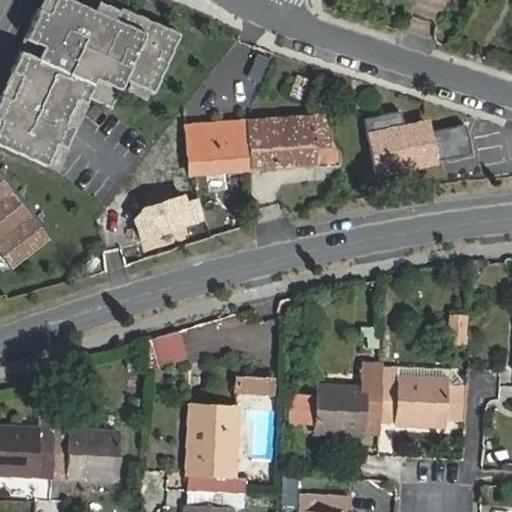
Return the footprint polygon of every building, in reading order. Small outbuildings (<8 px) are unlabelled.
[(36,7),(0,88),(0,144),(53,168),(85,95),(110,106),(122,78),(151,91),(177,33),(118,7),(112,19),(69,0),(49,0),(45,11),(36,7)] [(326,115),(313,116),(314,146),(328,144),(326,115)] [(313,116),(246,120),(249,167),(315,163),(314,146),(313,116)] [(190,173),(249,168),(249,167),(246,120),(190,125),(187,129),(189,156),(190,173)] [(174,159),(179,182),(191,180),(190,173),(189,156),(174,159)] [(148,208),(183,200),(179,182),(174,159),(162,162),(143,187),(148,208)] [(0,261),(6,269),(44,239),(0,183),(0,261)] [(464,316),(450,316),(449,341),(463,342),(464,316)] [(177,331),(148,340),(146,368),(157,366),(185,358),(177,331)] [(345,433),(364,433),(364,431),(379,432),(379,421),(381,368),(382,364),(360,364),(359,386),(315,385),(315,394),(291,393),(290,423),(314,424),(313,432),(334,432),(334,427),(345,427),(345,433)] [(379,421),(394,421),(394,423),(413,424),(413,418),(424,419),(424,424),(445,425),(445,418),(447,378),(398,376),(398,369),(381,368),(379,421)] [(450,371),(398,369),(398,376),(447,378),(445,418),(459,418),(461,383),(450,371)] [(272,376),(237,374),(236,390),(271,392),(272,376)] [(188,456),(187,474),(189,474),(188,489),(243,492),(244,478),(233,477),(237,404),(191,401),(188,445),(194,445),(193,456),(188,456)] [(18,474),(36,474),(36,472),(51,473),(54,416),(39,415),(38,428),(0,426),(0,473),(7,473),(7,468),(18,468),(18,474)] [(51,473),(66,474),(66,476),(85,476),(85,471),(96,471),(96,477),(117,477),(119,431),(68,429),(69,416),(54,416),(51,473)] [(188,489),(187,505),(185,504),(184,511),(231,511),(232,507),(242,508),(243,492),(188,489)] [(347,511),(348,498),(298,496),(297,510),(302,510),(301,511),(347,511)]
